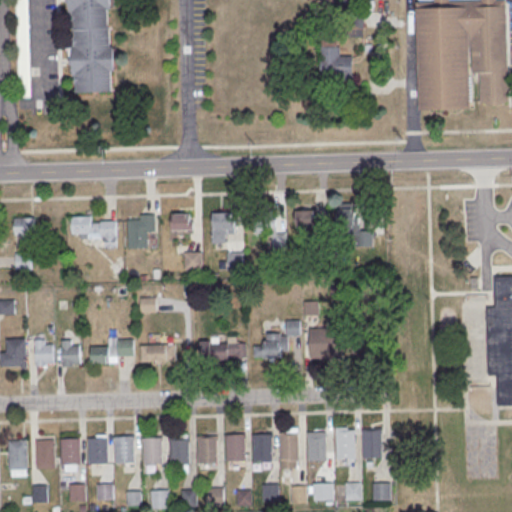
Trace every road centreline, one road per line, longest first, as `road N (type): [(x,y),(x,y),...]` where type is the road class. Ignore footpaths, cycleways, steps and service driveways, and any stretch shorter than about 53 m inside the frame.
road 1 (tertiary): [(511,158),(0,174)]
road 2 (residential): [(392,393),(0,405)]
